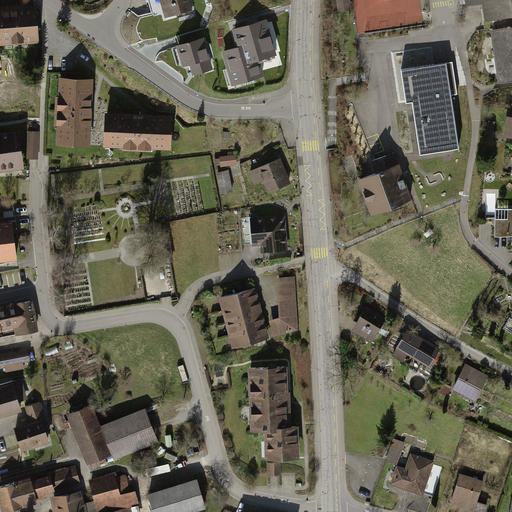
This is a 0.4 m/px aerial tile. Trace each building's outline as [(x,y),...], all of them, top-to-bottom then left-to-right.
[(160,0),(165,17),(192,10),(189,0),(160,0)] [(350,0),(336,0),(338,11),(352,8),(350,0)] [(499,77),(511,75),(511,0),(464,0),(464,3),(482,1),(485,18),(490,17),(499,77)] [(0,42),(39,40),(36,3),(0,5),(0,42)] [(275,53),(265,20),(235,29),(240,48),(225,52),(234,83),(263,74),(258,58),(275,53)] [(194,71),(210,66),(202,39),(179,46),(184,64),(191,62),(194,71)] [(420,153),(459,147),(451,95),(457,94),(456,87),(450,88),(446,62),(401,69),(406,103),(412,102),(420,153)] [(56,146),(91,148),(94,79),(59,78),(58,98),(56,98),(55,127),(57,127),(56,146)] [(172,114),(104,111),(102,145),(122,146),(121,149),(151,150),(151,148),(170,149),(172,114)] [(511,114),(506,113),(502,135),(511,136),(511,162),(510,171),(511,171),(511,114)] [(496,121),(489,120),(487,130),(494,132),(496,121)] [(0,172),(24,169),(18,131),(0,133),(0,172)] [(38,132),(29,132),(28,159),(37,159),(38,132)] [(356,176),(370,213),(412,198),(399,162),(398,163),(393,151),(371,160),(375,169),(356,176)] [(235,153),(219,156),(219,157),(214,158),(215,165),(220,165),(220,166),(237,164),(235,153)] [(267,192),(291,182),(279,156),(247,170),(253,183),(262,179),(267,192)] [(228,169),(216,171),(220,193),(232,190),(228,169)] [(511,208),(499,208),(499,189),(482,189),(482,218),(495,218),(495,234),(511,235),(511,208)] [(260,251),(288,249),(285,214),(249,216),(249,217),(241,217),(243,243),(251,242),(251,244),(259,243),(260,251)] [(0,262),(18,261),(12,222),(0,223),(0,262)] [(159,262),(174,260),(168,226),(154,229),(159,262)] [(268,319),(273,337),(299,329),(295,276),(276,276),(279,316),(268,319)] [(231,347),(269,338),(255,287),(218,296),(231,347)] [(15,334),(39,329),(33,299),(18,302),(0,306),(0,336),(15,333),(15,334)] [(372,341),(386,317),(366,305),(351,329),(372,341)] [(429,367),(440,348),(407,327),(395,346),(397,347),(392,355),(402,361),(407,353),(429,367)] [(23,362),(30,361),(28,348),(0,352),(0,366),(5,365),(6,371),(25,368),(23,362)] [(452,387),(476,400),(489,375),(465,362),(452,387)] [(287,390),(286,365),(247,366),(250,430),(264,430),(276,429),(275,425),(291,424),(289,390),(287,390)] [(14,384),(12,382),(0,385),(0,418),(22,412),(19,403),(28,400),(22,381),(14,384)] [(447,396),(451,388),(443,384),(439,392),(447,396)] [(22,449),(50,441),(47,431),(49,430),(40,401),(25,405),(30,421),(15,426),(22,449)] [(114,458),(159,440),(146,407),(100,425),(91,403),(67,413),(87,463),(89,462),(91,469),(109,462),(106,456),(112,454),(114,458)] [(265,458),(299,457),(298,424),(291,424),(275,425),(276,429),(264,430),(265,458)] [(402,450),(405,442),(393,438),(386,460),(397,464),(399,457),(401,450),(402,450)] [(390,483),(423,494),(423,493),(433,496),(443,467),(433,464),(434,460),(410,452),(405,467),(396,464),(390,483)] [(281,462),(267,462),(267,475),(275,475),(281,474),(281,462)] [(0,488),(0,501),(3,511),(39,502),(38,501),(48,498),(47,495),(56,493),(56,491),(80,483),(75,467),(31,480),(31,479),(0,488)] [(133,511),(132,506),(139,504),(136,489),(131,490),(126,473),(116,476),(115,472),(89,479),(94,499),(85,502),(86,511),(133,511)] [(473,511),(472,511),(484,511),(487,504),(477,501),(484,480),(459,472),(449,503),(473,511)] [(154,511),(187,511),(207,506),(198,477),(148,492),(154,511)] [(86,511),(85,502),(82,489),(50,495),(53,511),(86,511)]
